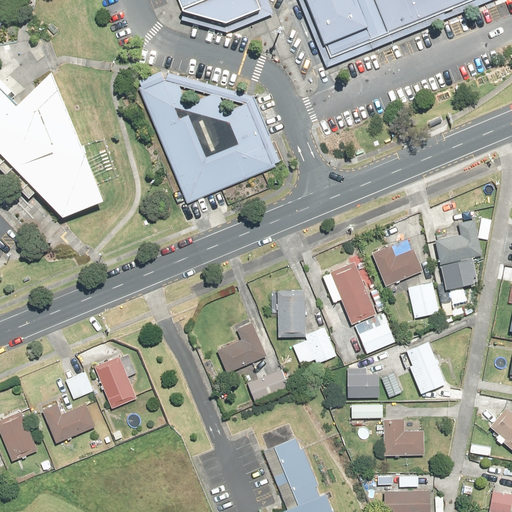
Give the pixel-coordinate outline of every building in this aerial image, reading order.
[(166,0),(172,12),(227,30),(271,12),(266,0),(166,0)] [(302,0),(330,67),(485,0),(302,0)] [(0,13),(0,30),(8,23),(0,13)] [(0,149),(40,190),(67,217),(110,202),(59,71),(56,75),(38,93),(23,108),(0,84),(0,149)] [(140,86),(191,201),(281,164),(252,96),(168,74),(140,86)] [(460,234),(435,239),(440,262),(481,254),(474,217),(458,220),(460,234)] [(391,244),(373,252),(387,285),(424,269),(414,247),(395,255),(391,244)] [(474,257),(441,265),(446,286),(479,278),(474,257)] [(356,261),(331,272),(353,324),(378,314),(356,261)] [(408,287),(414,314),(440,308),(434,281),(408,287)] [(305,290),(278,291),(279,337),(307,336),(305,290)] [(386,314),(357,326),(368,353),(397,341),(386,314)] [(241,340),(218,349),(227,372),(267,356),(253,321),(236,328),(241,340)] [(338,357),(326,328),(308,335),(309,339),(295,345),(303,365),(316,360),(318,364),(338,357)] [(446,383),(428,341),(407,350),(413,366),(410,367),(421,393),(446,383)] [(97,344),(77,355),(84,368),(104,358),(97,344)] [(122,357),(97,367),(114,409),(139,399),(122,357)] [(349,365),(349,396),(381,396),(380,370),(368,370),(368,364),(349,365)] [(249,383),(257,402),(278,394),(277,390),(288,386),(281,370),(249,383)] [(87,372),(68,381),(76,399),(95,391),(87,372)] [(396,373),(383,378),(391,398),(404,393),(396,373)] [(45,409),(58,443),(97,427),(88,405),(66,414),(62,402),(45,409)] [(386,405),(353,405),(353,419),(386,419),(386,405)] [(511,411),(506,407),(490,426),(511,444),(511,411)] [(24,411),(0,421),(0,430),(2,430),(15,461),(40,450),(24,411)] [(404,419),(383,419),(384,454),(425,453),(424,430),(405,430),(404,419)] [(300,442),(271,453),(294,510),(323,499),(300,442)] [(421,477),(401,476),(400,487),(420,488),(421,477)] [(431,511),(430,489),(384,492),(385,511),(431,511)] [(511,511),(511,493),(494,491),(491,511),(511,511)] [(444,511),(445,496),(436,496),(435,511),(444,511)] [(328,511),(323,499),(294,510),(289,511),(328,511)]
